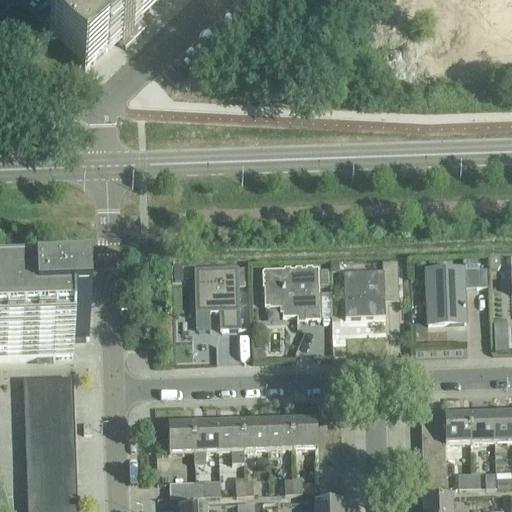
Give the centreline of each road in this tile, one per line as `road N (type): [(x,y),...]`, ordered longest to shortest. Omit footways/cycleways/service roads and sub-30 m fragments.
road 1 (secondary): [(106,167),(511,154)]
road 2 (residential): [(114,391),(375,383)]
road 3 (residential): [(114,391),(106,167)]
road 4 (residential): [(105,113),(222,0)]
road 5 (residential): [(375,383),(511,377)]
road 6 (residential): [(379,511),(375,383)]
road 7 (residential): [(117,511),(114,391)]
